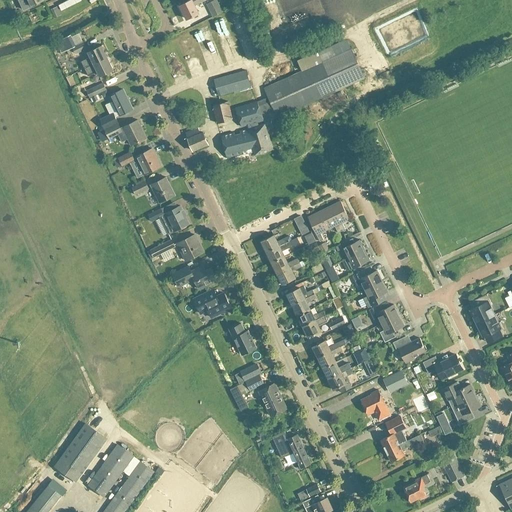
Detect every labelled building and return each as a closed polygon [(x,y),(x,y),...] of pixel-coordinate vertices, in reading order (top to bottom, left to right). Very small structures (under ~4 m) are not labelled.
[(18,0),(23,10),(30,6),(43,0),(18,0)] [(190,0),(180,5),(187,19),(198,14),(194,5),(205,0),(190,0)] [(216,0),(213,0),(206,4),(212,17),(222,12),(216,0)] [(62,1),(55,4),(59,12),(65,10),(62,1)] [(217,16),(223,46),(239,43),(232,13),(217,16)] [(213,23),(199,27),(207,57),(221,53),(213,23)] [(70,34),(66,36),(60,39),(66,51),(72,48),(75,53),(86,48),(83,42),(75,46),(70,34)] [(187,36),(191,53),(197,51),(193,35),(187,36)] [(430,37),(414,45),(417,51),(433,43),(430,37)] [(268,97),(257,101),(261,114),(273,109),(277,117),(335,91),(364,78),(347,40),(316,53),(321,62),(263,88),(268,97)] [(84,68),(107,57),(101,45),(88,52),(90,56),(80,61),(84,68)] [(113,69),(107,57),(84,68),(88,76),(97,71),(99,76),(113,69)] [(218,95),(250,86),(246,70),(213,80),(218,95)] [(92,88),(91,88),(85,90),(89,98),(95,95),(95,94),(106,89),(103,83),(92,88)] [(132,109),(122,89),(107,96),(110,102),(112,101),(119,115),(132,109)] [(212,105),(216,124),(232,119),(228,101),(212,105)] [(248,129),(221,136),(227,158),(253,151),(254,155),(273,149),(264,124),(258,126),(257,122),(263,120),(261,114),(257,101),(235,108),(241,126),(246,125),(248,129)] [(104,129),(117,123),(114,116),(101,122),(104,129)] [(117,123),(104,129),(109,139),(118,134),(121,142),(128,139),(131,145),(146,138),(137,120),(120,128),(117,123)] [(200,134),(188,139),(193,150),(208,144),(203,132),(200,134)] [(160,166),(152,148),(136,156),(144,174),(160,166)] [(134,159),(130,152),(118,158),(121,165),(134,159)] [(175,195),(166,177),(150,185),(159,203),(175,195)] [(149,189),(145,181),(132,187),(135,195),(149,189)] [(329,206),(341,231),(345,229),(342,223),(349,219),(340,201),(329,206)] [(180,206),(164,214),(164,215),(160,217),(168,234),(189,224),(180,206)] [(329,206),(318,212),(327,230),(334,226),(338,233),(341,231),(329,206)] [(164,215),(164,214),(161,208),(148,215),(151,221),(160,217),(164,215)] [(304,210),(298,213),(306,232),(313,230),(304,210)] [(327,230),(318,212),(307,217),(316,235),(319,242),(323,240),(320,233),(327,230)] [(203,252),(194,234),(177,243),(186,260),(203,252)] [(290,235),(277,242),(274,234),(261,241),(266,252),(292,239),(290,235)] [(295,238),(292,239),(266,252),(271,263),(284,256),(282,251),(292,246),(291,245),(297,242),(295,238)] [(171,239),(159,246),(166,261),(174,257),(170,249),(175,247),(171,239)] [(347,258),(364,250),(359,240),(347,245),(345,242),(335,247),(337,251),(342,248),(347,258)] [(320,250),(318,246),(316,242),(307,246),(311,254),(320,250)] [(325,242),(318,246),(320,250),(321,253),(329,249),(325,242)] [(364,250),(347,258),(350,264),(345,267),(347,271),(369,260),(364,250)] [(332,265),(327,254),(320,257),(325,269),(332,265)] [(288,263),(284,256),(271,263),(277,273),(299,262),(297,259),(288,263)] [(299,262),(277,273),(282,284),(295,278),(291,271),(301,266),(299,262)] [(189,266),(186,267),(172,274),(179,287),(194,280),(199,289),(217,280),(211,267),(205,270),(203,265),(191,271),(189,266)] [(365,289),(382,281),(376,270),(365,276),(362,270),(352,275),(357,285),(362,283),(365,289)] [(332,275),(325,279),(327,283),(334,280),(332,275)] [(382,281),(365,289),(368,296),(363,298),(368,308),(378,303),(376,297),(387,292),(382,281)] [(298,284),(299,287),(286,293),(292,305),(320,291),(318,287),(307,292),(302,282),(298,284)] [(223,293),(217,296),(213,289),(208,292),(193,299),(200,313),(207,310),(211,317),(231,308),(223,293)] [(320,291),(292,305),(297,315),(310,309),(307,302),(321,295),(320,291)] [(474,324),(494,314),(490,306),(492,306),(486,294),(472,301),(475,307),(469,310),(472,316),(471,317),(474,324)] [(381,323),(398,315),(393,304),(382,310),(379,304),(368,310),(373,320),(378,317),(381,323)] [(310,309),(297,315),(302,326),(325,315),(323,311),(318,314),(317,313),(313,315),(310,309)] [(494,314),(474,324),(478,331),(479,330),(482,337),(488,334),(491,340),(505,333),(499,322),(498,322),(494,314)] [(325,315),(302,326),(308,337),(321,331),(317,324),(327,319),(325,315)] [(398,315),(381,323),(385,330),(379,332),(384,342),(395,337),(392,331),(404,326),(398,315)] [(342,317),(328,323),(331,330),(345,323),(342,317)] [(245,332),(241,323),(229,329),(241,355),(256,347),(248,330),(245,332)] [(419,338),(411,342),(410,341),(408,340),(407,341),(405,336),(392,342),(396,350),(398,349),(405,363),(415,358),(414,356),(425,351),(422,346),(423,346),(419,338)] [(343,339),(328,346),(325,340),(312,346),(317,357),(330,351),(340,346),(346,344),(343,339)] [(342,350),(340,346),(330,351),(317,357),(323,368),(336,362),(332,355),(336,353),(342,350)] [(511,353),(507,356),(511,363),(502,367),(511,387),(511,386),(511,353)] [(438,362),(435,356),(422,362),(428,373),(437,369),(441,379),(462,369),(455,354),(438,362)] [(341,372),(336,362),(323,368),(328,379),(341,372)] [(257,364),(246,369),(240,372),(244,380),(250,378),(261,372),(257,364)] [(346,383),(341,372),(328,379),(333,390),(338,388),(340,393),(352,387),(349,382),(346,383)] [(406,383),(401,372),(384,380),(389,391),(406,383)] [(245,381),(249,390),(264,383),(259,374),(245,381)] [(456,382),(453,383),(442,389),(451,407),(475,395),(470,384),(459,389),(456,382)] [(277,390),(274,383),(259,391),(271,416),(286,408),(279,395),(277,390)] [(230,389),(236,402),(243,398),(237,385),(230,389)] [(368,414),(376,410),(377,412),(386,407),(378,390),(370,393),(371,395),(361,400),(368,414)] [(475,395),(451,407),(460,425),(470,419),(467,412),(480,406),(475,395)] [(380,440),(385,451),(407,440),(401,430),(406,428),(400,416),(386,423),(390,431),(391,431),(392,434),(380,440)] [(54,467),(75,482),(106,439),(85,424),(54,467)] [(297,434),(288,438),(284,431),(272,437),(282,457),(293,452),(301,468),(310,463),(297,434)] [(407,440),(385,451),(391,461),(404,455),(402,450),(408,446),(409,448),(423,441),(420,434),(407,440)] [(133,456),(117,444),(87,485),(103,497),(133,456)] [(464,475),(455,456),(442,462),(451,481),(464,475)] [(103,511),(123,511),(153,471),(140,461),(103,511)] [(415,480),(415,481),(403,487),(410,502),(420,497),(421,498),(426,496),(425,495),(421,486),(430,481),(427,474),(415,480)] [(511,478),(499,484),(511,509),(511,508),(511,478)] [(320,491),(317,484),(306,489),(309,496),(320,491)] [(48,485),(29,508),(33,511),(46,511),(60,495),(48,485)] [(307,511),(325,511),(332,509),(327,497),(317,501),(315,496),(303,502),(307,511)]
